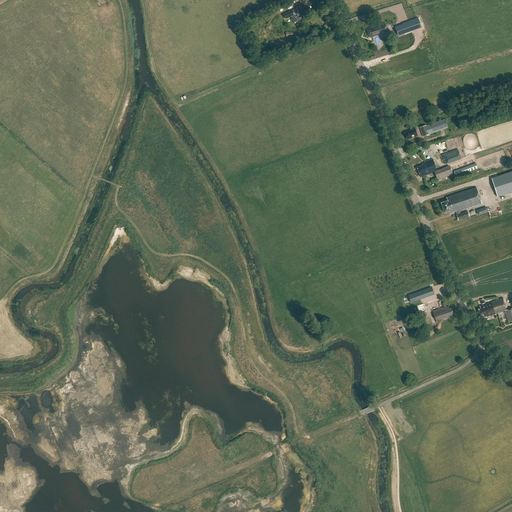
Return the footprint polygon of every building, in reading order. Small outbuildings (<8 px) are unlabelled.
[(301,0),(300,1),(306,12),(318,6),(317,4),(319,4),(316,0),(310,0),(308,1),(307,0),(301,0)] [(300,6),(296,8),(301,17),(305,15),(300,6)] [(291,10),(283,15),(286,19),(294,15),(291,10)] [(418,18),(395,26),(398,35),(421,27),(418,18)] [(369,30),(367,31),(370,38),(388,32),(385,23),(374,27),(372,28),(372,27),(369,28),(369,30)] [(427,113),(428,116),(444,111),(442,108),(427,113)] [(426,126),(426,125),(420,127),(424,137),(448,128),(445,120),(426,126)] [(409,132),(405,133),(405,134),(405,135),(405,137),(406,137),(407,139),(411,138),(412,138),(412,139),(414,138),(414,137),(418,136),(415,129),(409,132)] [(461,159),(468,157),(465,147),(458,150),(458,149),(442,154),(445,165),(461,160),(461,159)] [(434,172),(437,180),(453,174),(452,172),(457,171),(455,165),(450,166),(437,171),(433,158),(425,161),(425,162),(422,163),(422,165),(417,167),(420,177),(434,172)] [(478,168),(477,165),(454,173),(455,177),(478,168)] [(511,192),(511,172),(492,179),(499,197),(511,192)] [(457,215),(459,220),(469,217),(468,211),(460,214),(459,212),(482,204),(476,188),(446,198),(447,201),(441,203),(443,208),(443,209),(443,211),(444,212),(451,210),(451,213),(455,211),(456,213),(457,215)] [(489,206),(479,209),(480,215),(491,211),(489,206)] [(431,288),(409,296),(411,303),(434,294),(431,288)] [(486,317),(504,311),(508,322),(511,320),(511,308),(506,310),(503,298),(480,306),(480,309),(478,309),(481,317),(486,316),(486,317)] [(442,304),(444,308),(443,309),(442,308),(432,311),(437,323),(439,322),(449,318),(454,316),(451,308),(449,309),(448,307),(446,307),(445,303),(442,304)] [(417,306),(419,315),(425,313),(423,304),(417,306)]
